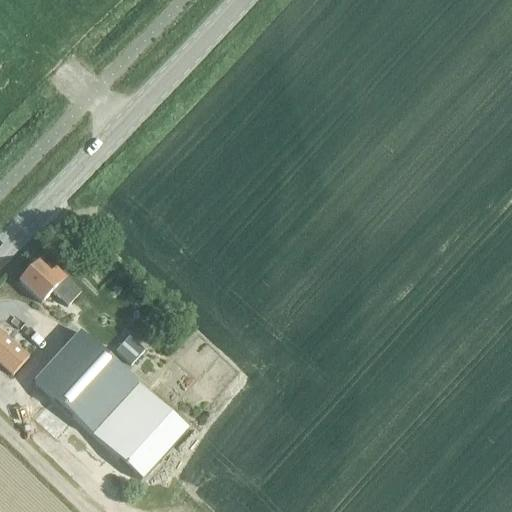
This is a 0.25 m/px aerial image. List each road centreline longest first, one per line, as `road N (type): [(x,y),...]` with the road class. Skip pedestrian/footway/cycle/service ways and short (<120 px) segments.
road 1 (secondary): [(0,253),(241,0)]
road 2 (track): [(86,511),(0,427)]
